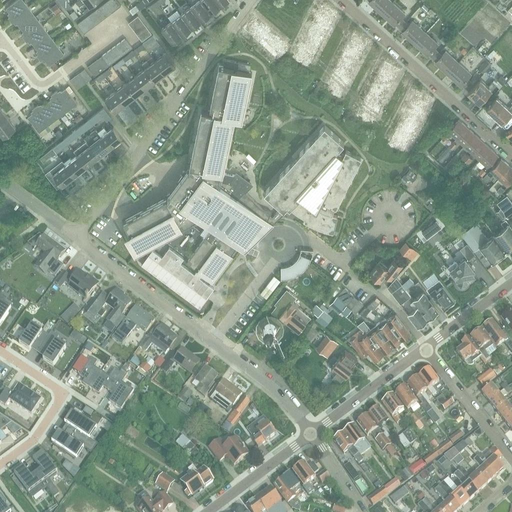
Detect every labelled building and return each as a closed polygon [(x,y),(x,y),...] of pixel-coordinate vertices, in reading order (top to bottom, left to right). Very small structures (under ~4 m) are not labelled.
[(8,17),(10,20),(28,6),(23,0),(16,0),(6,8),(11,15),(8,17)] [(108,0),(104,3),(112,13),(116,9),(109,0),(108,0)] [(116,0),(109,0),(116,9),(121,6),(116,0)] [(199,0),(190,7),(201,21),(211,14),(199,0)] [(214,0),(199,0),(211,14),(220,7),(214,0)] [(327,0),(315,0),(293,50),(315,60),(340,5),(327,0)] [(381,14),(392,2),(389,0),(369,0),(370,1),(369,2),(381,14)] [(135,5),(139,10),(144,6),(141,1),(135,5)] [(159,6),(156,2),(149,7),(152,10),(159,6)] [(399,27),(405,22),(401,18),(404,14),(392,2),(381,14),(394,25),(395,24),(399,27)] [(107,16),(112,13),(104,3),(100,7),(107,16)] [(28,6),(10,20),(12,23),(15,21),(20,27),(35,16),(28,6)] [(100,7),(95,10),(102,20),(107,16),(100,7)] [(190,7),(181,14),(192,29),(201,21),(190,7)] [(278,41),(284,35),(257,9),(241,26),(273,57),(284,46),(278,41)] [(91,13),(98,23),(102,20),(95,10),(91,13)] [(69,14),(73,19),(78,16),(74,11),(69,14)] [(91,13),(86,17),(93,26),(98,23),(91,13)] [(181,14),(171,22),(182,36),(192,29),(181,14)] [(142,21),(138,15),(128,23),(133,29),(142,21)] [(22,36),(24,39),(42,25),(35,16),(20,27),(25,34),(22,36)] [(81,20),(89,30),(93,26),(86,17),(81,20)] [(77,24),(84,34),(89,30),(81,20),(77,24)] [(133,29),(137,35),(147,27),(142,21),(133,29)] [(414,44),(425,33),(412,21),(408,25),(405,22),(399,27),(403,31),(402,32),(414,44)] [(161,29),(172,43),(182,36),(171,22),(161,29)] [(42,25),(24,39),(26,42),(29,40),(34,46),(50,35),(42,25)] [(346,90),(370,33),(353,26),(338,61),(328,57),(319,78),(346,90)] [(147,27),(137,35),(142,41),(151,33),(147,27)] [(432,58),(438,52),(434,48),(438,44),(425,33),(414,44),(427,56),(428,54),(432,58)] [(36,55),(38,58),(57,44),(50,35),(34,46),(39,53),(36,55)] [(153,35),(143,43),(145,47),(156,39),(153,35)] [(128,51),(132,48),(125,38),(120,42),(128,51)] [(204,47),(205,39),(197,38),(196,46),(204,47)] [(474,41),(467,47),(468,48),(464,51),(472,60),(483,52),(474,41)] [(120,42),(116,45),(123,55),(128,51),(120,42)] [(135,54),(145,47),(143,43),(133,51),(135,54)] [(57,44),(38,58),(41,61),(44,58),(49,65),(63,55),(64,54),(57,44)] [(123,55),(116,45),(111,49),(118,58),(123,55)] [(114,62),(118,58),(111,49),(106,52),(114,62)] [(125,62),(135,54),(133,51),(122,58),(125,62)] [(447,74),(458,63),(445,51),(442,55),(438,52),(432,58),(436,61),(435,63),(447,74)] [(106,52),(101,56),(109,65),(114,62),(106,52)] [(166,52),(156,60),(165,73),(176,65),(166,52)] [(379,116),(403,63),(381,54),(357,106),(379,116)] [(109,65),(101,56),(97,59),(104,69),(109,65)] [(125,62),(122,58),(112,66),(115,69),(125,62)] [(97,59),(92,63),(99,72),(104,69),(97,59)] [(166,198),(124,221),(130,233),(126,235),(128,239),(135,253),(150,245),(149,243),(152,241),(153,243),(182,228),(181,226),(198,217),(207,223),(199,233),(205,237),(186,263),(197,271),(194,274),(180,263),(184,258),(169,248),(162,257),(152,250),(141,265),(199,308),(214,288),(199,278),(202,274),(213,283),(232,257),(230,256),(237,247),(253,225),(263,233),(262,234),(262,235),(273,224),(288,210),(288,209),(289,209),(287,207),(284,210),(281,208),(272,217),(270,215),(271,212),(262,208),(245,191),(251,185),(236,174),(230,183),(219,180),(220,173),(222,173),(234,118),(242,120),(248,91),(246,91),(246,87),(248,88),(252,72),(237,69),(237,68),(249,70),(250,65),(227,60),(225,66),(234,67),(234,69),(219,66),(210,108),(213,109),(212,112),(201,110),(190,167),(191,167),(189,170),(188,170),(184,175),(169,196),(167,199),(166,198)] [(142,63),(146,68),(155,81),(165,73),(156,60),(150,65),(146,60),(142,63)] [(486,60),(479,69),(483,73),(491,64),(486,60)] [(99,72),(92,63),(87,66),(94,76),(99,72)] [(458,63),(447,74),(460,86),(462,84),(465,87),(470,81),(467,78),(471,74),(458,63)] [(112,72),(109,68),(102,73),(105,77),(112,72)] [(146,68),(136,75),(145,89),(155,81),(146,68)] [(84,69),(79,72),(86,82),(91,78),(84,69)] [(498,74),(504,81),(509,77),(503,70),(498,74)] [(79,72),(74,76),(82,86),(84,84),(86,82),(79,72)] [(105,77),(102,73),(96,78),(99,82),(105,77)] [(136,75),(125,83),(135,96),(145,89),(136,75)] [(82,86),(74,76),(69,80),(77,89),(82,86)] [(480,80),(468,93),(479,103),(496,85),(492,82),(488,86),(480,80)] [(125,83),(115,91),(125,104),(135,96),(125,83)] [(413,83),(392,138),(412,145),(433,91),(413,83)] [(57,90),(54,92),(68,111),(77,103),(76,102),(66,88),(59,93),(57,90)] [(105,99),(115,112),(125,104),(115,91),(105,99)] [(53,97),(47,102),(58,118),(68,111),(54,92),(51,95),(53,97)] [(491,114),(493,115),(502,124),(511,112),(511,105),(509,109),(497,98),(486,109),(487,110),(486,112),(489,115),(491,114)] [(38,105),(35,107),(49,125),(51,128),(55,125),(52,122),(58,118),(47,102),(40,107),(38,105)] [(34,112),(27,117),(38,131),(39,132),(45,127),(48,131),(51,128),(49,125),(35,107),(32,109),(34,112)] [(88,120),(92,125),(102,117),(106,121),(111,117),(103,108),(88,120)] [(0,132),(3,137),(15,128),(8,117),(0,123),(0,132)] [(467,127),(459,120),(459,119),(448,131),(456,139),(467,127)] [(76,129),(80,134),(92,125),(88,120),(76,129)] [(288,210),(290,208),(298,213),(298,214),(305,218),(304,219),(304,220),(305,219),(311,223),(318,226),(325,229),(333,231),(334,231),(338,215),(337,215),(332,214),(361,158),(346,150),(345,151),(346,151),(343,157),(337,151),(344,143),(325,125),(264,192),(281,208),(284,210),(287,207),(289,209),(288,209),(288,210)] [(98,132),(110,148),(122,139),(113,127),(107,131),(104,127),(98,132)] [(474,134),(467,127),(456,139),(464,146),(474,134)] [(64,139),(68,144),(80,134),(76,129),(64,139)] [(85,141),(98,158),(110,148),(98,132),(95,129),(83,139),(85,141)] [(482,141),(474,134),(464,146),(471,153),(482,141)] [(52,148),(56,153),(68,144),(64,139),(52,148)] [(98,158),(85,141),(74,151),(77,155),(86,167),(98,158)] [(490,148),(482,141),(471,153),(479,160),(490,148)] [(498,155),(490,148),(479,160),(487,167),(498,155)] [(65,164),(74,176),(86,167),(77,155),(71,160),(70,158),(64,163),(65,165),(65,164)] [(510,166),(503,160),(501,158),(490,171),(498,179),(510,166)] [(49,169),(45,173),(56,188),(61,185),(62,186),(74,176),(65,164),(65,165),(53,174),(49,169)] [(511,181),(511,168),(510,166),(498,179),(507,187),(511,181)] [(409,168),(399,179),(404,184),(409,178),(412,181),(417,176),(409,168)] [(511,205),(503,212),(506,216),(508,218),(511,215),(511,205)] [(500,208),(496,210),(503,218),(506,216),(503,212),(500,208)] [(504,227),(494,235),(506,250),(511,245),(511,227),(506,219),(501,223),(504,227)] [(468,229),(461,234),(480,258),(487,267),(492,263),(491,262),(506,250),(494,235),(488,240),(475,223),(468,229)] [(40,234),(28,243),(36,248),(38,246),(47,253),(36,267),(45,274),(47,271),(55,277),(64,266),(58,261),(64,252),(44,237),(43,237),(40,234)] [(406,242),(399,249),(407,256),(413,248),(406,242)] [(467,244),(460,249),(468,259),(475,255),(467,244)] [(281,268),(281,280),(288,279),(294,277),(300,274),(305,269),(309,263),(312,257),(313,250),(301,249),(299,255),(296,260),(292,264),(287,267),(281,268)] [(455,261),(448,266),(462,284),(474,275),(472,272),(474,270),(465,258),(457,264),(455,261)] [(395,261),(389,268),(380,261),(370,273),(380,281),(385,274),(391,279),(402,266),(395,261)] [(89,297),(98,284),(91,279),(90,279),(80,272),(73,280),(64,273),(56,283),(62,287),(65,283),(87,300),(89,297)] [(395,279),(387,287),(391,292),(401,285),(395,279)] [(409,279),(401,285),(405,290),(414,283),(409,279)] [(454,302),(454,300),(455,299),(439,279),(432,284),(427,288),(436,301),(438,300),(444,308),(445,307),(446,306),(448,304),(451,305),(454,302)] [(405,290),(401,285),(391,292),(400,304),(410,296),(405,290)] [(341,301),(349,292),(344,287),(336,296),(341,301)] [(277,305),(271,312),(278,317),(279,317),(298,333),(307,322),(310,317),(291,301),(295,297),(286,289),(274,303),(277,305)] [(131,303),(116,291),(106,304),(114,310),(106,320),(114,326),(131,303)] [(354,296),(349,292),(341,301),(346,305),(354,296)] [(413,300),(414,301),(428,320),(438,312),(424,292),(413,300)] [(0,325),(11,309),(2,303),(5,298),(0,294),(0,325)] [(336,296),(329,305),(339,313),(341,311),(346,305),(341,301),(336,296)] [(354,296),(346,305),(351,309),(359,300),(354,296)] [(363,304),(359,300),(351,309),(355,313),(363,304)] [(374,300),(368,306),(373,310),(379,303),(374,300)] [(95,327),(101,319),(107,312),(103,309),(104,306),(97,301),(84,318),(95,327)] [(428,320),(414,301),(410,303),(415,309),(408,315),(418,328),(418,327),(428,320)] [(74,304),(60,317),(67,324),(81,311),(74,304)] [(310,310),(318,316),(323,310),(319,307),(316,304),(310,310)] [(346,305),(341,311),(346,315),(351,309),(346,305)] [(117,331),(112,337),(122,345),(127,338),(136,326),(140,329),(141,327),(147,331),(155,321),(136,306),(127,319),(129,321),(126,325),(123,323),(117,331)] [(511,311),(502,319),(511,331),(511,311)] [(411,333),(410,333),(396,314),(387,320),(387,321),(390,326),(401,340),(411,333)] [(262,325),(262,329),(263,332),(265,334),(269,335),(272,335),(275,334),(277,331),(278,328),(277,324),(275,322),(273,320),(269,319),(266,320),(264,322),(262,325)] [(387,321),(377,327),(382,333),(392,347),(399,342),(401,340),(390,326),(387,321)] [(492,321),(481,330),(491,342),(496,350),(504,343),(511,353),(511,340),(504,331),(501,333),(492,321)] [(32,325),(19,344),(29,351),(32,348),(38,352),(49,337),(32,325)] [(140,347),(134,355),(140,359),(145,352),(152,344),(161,351),(166,355),(169,350),(178,338),(161,326),(153,337),(149,335),(146,340),(140,347)] [(368,327),(364,330),(367,334),(368,334),(369,336),(370,336),(373,339),(383,354),(392,347),(382,333),(377,327),(372,331),(368,327)] [(491,342),(481,330),(470,338),(479,350),(478,351),(487,364),(492,361),(483,348),(491,342)] [(357,350),(358,350),(364,355),(368,352),(374,361),(383,354),(373,339),(370,336),(369,336),(368,334),(367,334),(359,340),(356,336),(350,340),(357,350)] [(333,340),(326,335),(316,350),(322,354),(333,340)] [(81,336),(78,341),(83,345),(86,340),(81,336)] [(49,337),(38,352),(45,357),(43,360),(53,367),(66,348),(49,337)] [(487,364),(478,351),(469,339),(467,340),(466,340),(463,342),(463,343),(461,344),(463,347),(456,352),(465,363),(464,363),(466,365),(468,366),(470,367),(472,366),(474,365),(472,363),(481,357),(487,364)] [(191,374),(200,362),(182,349),(178,355),(173,352),(160,369),(166,373),(175,362),(191,374)] [(345,350),(340,356),(337,359),(333,356),(327,364),(337,372),(332,378),(340,384),(353,366),(352,365),(357,359),(345,350)] [(152,353),(147,359),(153,364),(158,359),(152,353)] [(80,355),(72,368),(81,374),(90,361),(80,355)] [(81,374),(79,377),(84,380),(82,384),(90,389),(101,372),(94,367),(97,363),(91,359),(90,361),(81,374)] [(120,373),(108,391),(113,395),(109,401),(121,410),(134,391),(122,383),(128,375),(126,373),(130,367),(126,365),(120,373)] [(493,371),(497,376),(504,370),(500,366),(493,371)] [(208,389),(218,376),(206,367),(192,385),(199,390),(198,392),(204,397),(209,391),(208,389)] [(101,372),(90,389),(98,395),(103,388),(108,391),(120,373),(114,369),(109,377),(101,372)] [(428,390),(433,396),(436,394),(431,387),(439,382),(429,369),(418,377),(428,390)] [(490,371),(478,380),(483,387),(495,377),(490,371)] [(408,386),(422,404),(420,406),(427,414),(431,411),(432,410),(421,395),(428,390),(418,377),(407,385),(408,386)] [(215,392),(210,399),(219,406),(224,410),(228,413),(229,411),(233,406),(242,394),(224,381),(215,392)] [(6,389),(0,398),(0,402),(5,406),(9,400),(31,414),(41,399),(19,385),(13,394),(6,389)] [(499,394),(495,390),(491,385),(487,389),(487,388),(486,389),(482,393),(489,402),(499,394)] [(406,386),(395,394),(407,410),(417,402),(406,386)] [(499,394),(489,402),(496,411),(506,403),(502,398),(511,391),(508,387),(504,390),(503,390),(499,394)] [(185,388),(178,398),(185,403),(192,393),(185,388)] [(387,401),(382,404),(397,424),(401,421),(398,417),(396,418),(395,416),(403,410),(393,396),(392,397),(390,397),(387,399),(387,401)] [(244,398),(234,411),(240,416),(250,402),(244,398)] [(450,399),(441,406),(444,411),(454,404),(450,399)] [(506,403),(496,411),(503,420),(511,413),(511,406),(510,408),(506,403)] [(368,415),(386,440),(390,437),(381,426),(388,420),(378,407),(368,415)] [(87,408),(83,413),(90,417),(93,412),(87,408)] [(63,428),(63,429),(94,449),(97,445),(88,439),(96,427),(87,421),(88,421),(81,416),(81,417),(74,413),(67,423),(70,425),(67,431),(63,428)] [(511,413),(503,420),(511,429),(511,428),(511,413)] [(386,440),(368,415),(357,423),(367,436),(371,434),(376,440),(383,451),(390,446),(386,440)] [(415,415),(410,419),(419,431),(424,427),(415,415)] [(264,418),(248,430),(251,434),(255,439),(253,441),(258,448),(276,434),(267,422),(267,421),(264,418)] [(354,426),(343,433),(354,448),(359,454),(360,455),(370,448),(354,426)] [(59,435),(52,445),(59,449),(59,450),(65,454),(66,454),(74,459),(82,447),(91,453),(94,449),(63,429),(66,431),(63,437),(59,435)] [(409,430),(402,435),(410,445),(417,440),(409,430)] [(459,432),(449,439),(453,444),(463,437),(459,432)] [(334,440),(333,441),(343,454),(348,451),(354,458),(358,464),(363,461),(360,456),(358,454),(354,448),(343,433),(334,440)] [(410,445),(402,435),(397,439),(405,449),(410,445)] [(219,440),(209,448),(220,462),(227,456),(234,466),(249,455),(236,439),(225,448),(219,440)] [(464,443),(469,449),(473,445),(468,439),(464,443)] [(448,442),(436,451),(440,456),(452,447),(448,442)] [(461,444),(454,449),(459,455),(465,450),(461,445),(461,444)] [(454,449),(448,455),(453,461),(459,455),(454,449)] [(477,457),(495,477),(504,469),(497,461),(502,457),(494,449),(484,458),(480,454),(477,457)] [(427,466),(438,457),(434,452),(423,460),(427,466)] [(43,453),(33,460),(41,471),(36,474),(47,488),(54,498),(59,494),(48,480),(57,473),(43,453)] [(476,474),(486,485),(495,477),(477,457),(473,460),(481,469),(476,474)] [(443,458),(438,463),(442,466),(447,462),(443,458)] [(421,460),(408,470),(413,476),(426,467),(421,460)] [(315,478),(313,475),(318,471),(313,464),(307,468),(304,463),(293,471),(304,486),(302,487),(309,496),(314,492),(308,484),(315,478)] [(192,498),(204,489),(204,488),(213,481),(204,468),(198,473),(193,466),(188,470),(191,474),(181,482),(187,491),(185,493),(188,498),(191,496),(192,498)] [(24,467),(14,475),(32,499),(47,488),(36,474),(31,478),(24,467)] [(80,471),(74,467),(69,473),(74,479),(80,471)] [(432,467),(426,471),(430,476),(435,471),(432,467)] [(458,472),(478,493),(486,485),(476,474),(471,478),(462,468),(458,472)] [(322,484),(330,477),(325,471),(317,477),(322,484)] [(458,490),(469,501),(478,493),(458,472),(454,475),(464,485),(458,490)] [(284,478),(283,479),(293,492),(291,493),(297,500),(305,494),(289,474),(288,473),(283,477),(284,478)] [(163,474),(156,485),(167,492),(174,482),(163,474)] [(283,479),(274,485),(288,504),(290,506),(292,509),(299,511),(301,505),(297,501),(297,500),(291,493),(293,492),(283,479)] [(443,483),(439,486),(451,499),(460,509),(469,501),(458,490),(456,492),(454,494),(449,488),(443,483)] [(442,507),(446,511),(457,511),(460,509),(451,499),(439,486),(434,491),(446,503),(442,507)] [(395,505),(409,494),(404,487),(390,498),(395,505)] [(281,503),(281,502),(270,488),(246,506),(250,511),(286,511),(287,511),(281,503)] [(373,506),(388,495),(383,489),(368,500),(373,506)] [(142,505),(137,509),(139,511),(161,511),(163,511),(164,511),(173,505),(165,493),(155,501),(156,501),(153,503),(150,499),(146,493),(143,493),(138,497),(137,499),(142,505)] [(9,511),(5,507),(7,505),(1,497),(0,498),(0,511),(9,511)] [(426,498),(421,503),(428,510),(429,511),(446,511),(442,507),(438,511),(426,498)] [(429,511),(428,510),(421,503),(418,506),(422,511),(429,511)]
